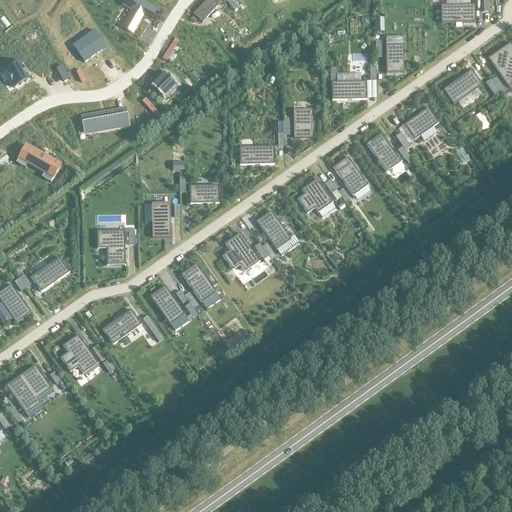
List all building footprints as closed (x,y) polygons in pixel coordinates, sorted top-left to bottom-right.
[(132,11),(123,27),(133,33),(133,34),(143,17),(150,21),(156,11),(157,11),(138,0),(126,0),(123,5),(132,11)] [(198,30),(215,14),(206,4),(189,21),(198,30)] [(476,23),(475,5),(441,6),(441,24),(476,23)] [(107,47),(95,31),(73,46),(73,47),(74,46),(86,62),(84,63),(85,63),(107,47)] [(39,32),(26,39),(34,54),(47,47),(39,32)] [(511,45),(510,43),(488,59),(508,88),(511,84),(511,45)] [(404,45),(385,46),(386,74),(404,74),(404,45)] [(20,62),(5,70),(15,89),(30,80),(26,73),(27,72),(25,69),(24,69),(20,62)] [(64,67),(58,70),(65,83),(71,79),(64,67)] [(443,91),(454,105),(482,86),(471,71),(443,91)] [(337,83),(332,83),(332,101),(349,101),(367,100),(366,82),(361,82),(361,74),(337,75),(337,83)] [(164,75),(152,87),(164,99),(176,87),(164,75)] [(491,81),(499,93),(500,94),(505,91),(496,78),(491,81)] [(491,81),(490,80),(485,83),(495,96),(499,93),(491,81)] [(142,104),(135,110),(153,129),(159,123),(142,104)] [(428,108),(404,125),(415,140),(420,137),(424,142),(437,133),(433,127),(439,123),(428,108)] [(125,110),(86,117),(88,130),(97,128),(98,132),(128,127),(125,110)] [(312,110),(293,111),(294,139),(312,139),(312,110)] [(366,145),(386,173),(401,163),(381,134),(366,145)] [(402,147),(405,150),(410,147),(400,134),(396,137),(402,147)] [(26,146),(16,163),(25,169),(28,164),(44,173),(42,178),(51,183),(61,166),(26,146)] [(274,147),(239,148),(240,166),(275,165),(274,147)] [(409,157),(405,150),(402,147),(398,150),(404,160),(409,157)] [(459,165),(466,161),(460,152),(453,156),(459,165)] [(353,197),(368,186),(348,158),(333,168),(353,197)] [(305,195),(297,200),(307,214),(315,209),(318,213),(322,218),(335,209),(332,204),(333,203),(317,180),(302,190),(305,195)] [(219,186),(190,187),(190,205),(219,204),(219,186)] [(336,190),(333,186),(328,190),(338,203),(343,199),(336,190)] [(343,199),(343,200),(348,196),(341,187),(336,190),(343,199)] [(152,204),(152,239),(171,238),(170,203),(152,204)] [(271,212),(256,222),(276,251),(277,250),(281,256),(299,243),(294,236),(290,238),(285,231),(289,228),(283,220),(279,223),(271,212)] [(121,219),(94,217),(93,229),(110,230),(111,227),(120,228),(121,219)] [(98,250),(107,249),(107,266),(125,266),(125,231),(97,232),(98,250)] [(225,244),(230,251),(222,256),(233,271),(240,266),(245,273),(260,262),(240,234),(225,244)] [(260,244),(255,248),(264,261),(269,257),(262,247),(260,244)] [(267,244),(262,247),(269,257),(271,260),(276,257),(267,244)] [(59,258),(31,278),(41,293),(70,273),(59,258)] [(196,264),(181,275),(201,303),(202,303),(206,310),(220,300),(216,293),(196,264)] [(30,295),(35,291),(26,278),(21,282),(28,291),(30,295)] [(16,285),(23,295),(28,291),(21,282),(16,285)] [(31,313),(11,285),(0,292),(0,300),(16,324),(31,313)] [(150,297),(170,326),(185,315),(165,287),(150,297)] [(187,301),(185,297),(180,291),(175,294),(182,304),(187,301)] [(185,297),(187,301),(194,310),(199,307),(189,294),(185,297)] [(103,330),(113,345),(142,326),(131,310),(103,330)] [(143,320),(152,333),(157,330),(147,316),(143,320)] [(78,336),(63,346),(68,353),(60,358),(71,373),(78,368),(83,374),(98,364),(78,336)] [(93,349),(102,362),(107,359),(98,346),(93,349)] [(108,361),(103,365),(109,374),(115,370),(108,361)] [(21,376),(37,400),(52,389),(36,365),(21,376)] [(61,384),(54,374),(49,377),(56,387),(61,384)] [(41,404),(37,400),(21,376),(6,387),(26,415),(41,404)] [(8,409),(17,422),(22,419),(13,406),(8,409)] [(10,427),(7,429),(11,436),(17,432),(12,426),(10,427)]
